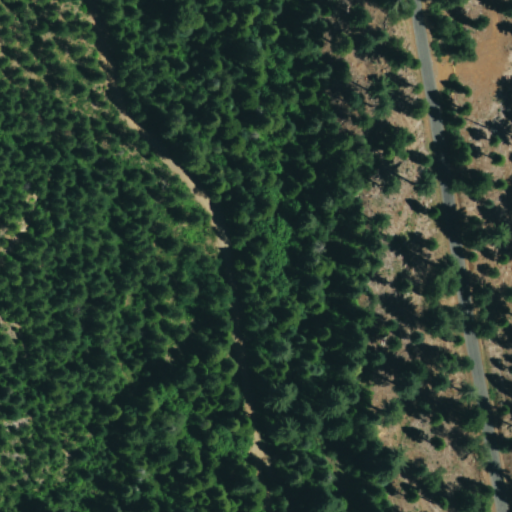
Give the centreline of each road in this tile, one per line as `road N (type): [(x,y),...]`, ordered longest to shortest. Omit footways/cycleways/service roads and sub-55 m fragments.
road 1 (track): [(86,0),(120,106),(212,206),(269,511)]
road 2 (tertiary): [(501,511),(412,0)]
